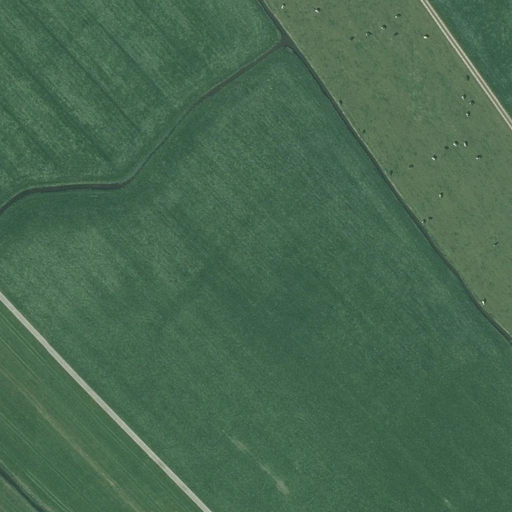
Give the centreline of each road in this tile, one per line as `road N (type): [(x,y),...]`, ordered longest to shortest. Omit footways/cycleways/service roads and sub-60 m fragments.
road 1 (track): [(0,296),(209,511)]
road 2 (track): [(421,0),(511,126)]
